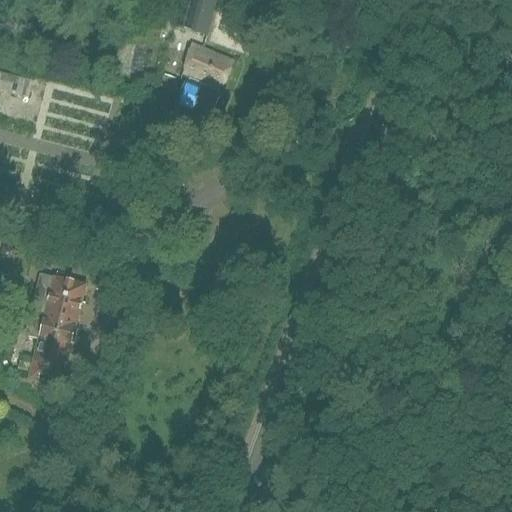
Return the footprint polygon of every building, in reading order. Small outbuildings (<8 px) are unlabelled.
[(177,0),(171,29),(207,38),(217,0),(177,0)] [(188,81),(221,94),(233,64),(194,48),(182,79),(188,81)] [(0,92),(28,99),(32,82),(0,74),(0,92)] [(221,94),(188,81),(177,111),(186,115),(183,123),(196,129),(200,120),(209,124),(221,94)] [(7,295),(10,278),(7,278),(8,276),(6,276),(7,270),(0,268),(0,302),(1,303),(3,294),(7,295)] [(59,388),(84,289),(55,281),(50,301),(36,297),(26,337),(40,341),(30,381),(59,388)]
